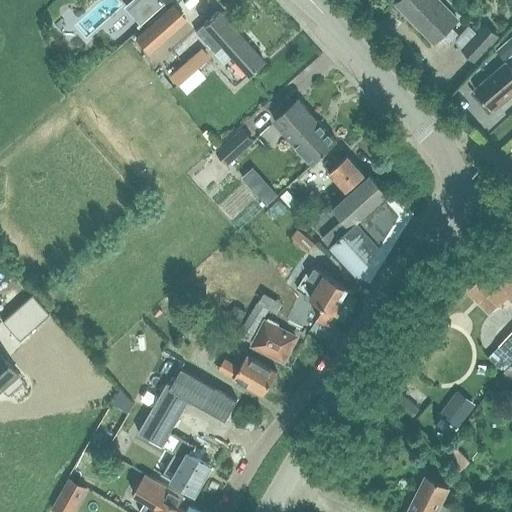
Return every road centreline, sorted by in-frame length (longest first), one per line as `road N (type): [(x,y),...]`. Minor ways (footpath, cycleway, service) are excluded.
road 1 (tertiary): [(326,403),(426,236),(460,208)]
road 2 (secondary): [(434,139),(307,0)]
road 3 (residential): [(212,511),(270,429),(326,403)]
road 4 (tertiary): [(263,511),(326,403)]
